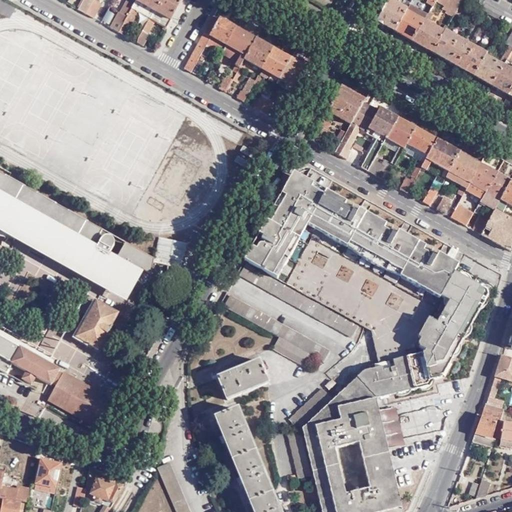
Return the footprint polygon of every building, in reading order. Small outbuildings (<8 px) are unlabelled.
[(89,6),(92,0),(83,0),(78,10),(85,13),(89,6)] [(85,13),(93,18),(102,3),(96,0),(92,0),(89,6),(85,13)] [(135,2),(131,0),(126,0),(120,13),(127,17),(132,7),(135,2)] [(138,10),(150,17),(153,10),(156,11),(161,0),(135,0),(135,2),(132,7),(138,10)] [(136,42),(141,45),(155,21),(166,27),(181,0),(161,0),(156,11),(153,10),(150,17),(136,42)] [(406,8),(391,0),(387,0),(376,20),(394,30),(406,10),(406,8)] [(453,14),(457,8),(441,0),(435,0),(444,5),(442,8),(453,14)] [(461,0),(441,0),(457,8),(461,0)] [(427,14),(409,3),(406,8),(406,10),(424,20),(427,14)] [(0,12),(8,15),(12,8),(4,4),(0,12)] [(96,17),(108,25),(115,15),(104,7),(96,17)] [(118,32),(124,35),(138,10),(132,7),(127,17),(123,24),(118,32)] [(424,20),(406,10),(394,30),(412,41),(424,20)] [(111,28),(118,32),(123,24),(127,17),(120,13),(115,20),(111,28)] [(204,32),(183,68),(190,71),(197,58),(204,46),(220,54),(236,27),(219,17),(209,34),(204,32)] [(424,20),(412,41),(432,52),(444,31),(424,20)] [(255,37),(236,27),(220,54),(240,64),(243,58),(255,37)] [(486,52),(445,29),(444,31),(432,52),(474,75),(486,53),(486,52)] [(511,49),(511,30),(505,43),(508,45),(499,61),(486,53),(474,75),(492,85),(504,64),(508,58),(511,49)] [(273,48),(255,37),(243,58),(261,68),(273,48)] [(273,48),(261,68),(269,72),(266,78),(271,81),(269,85),(266,84),(261,92),(268,96),(278,78),(290,57),(273,48)] [(306,66),(290,57),(278,78),(287,83),(294,87),(306,66)] [(511,68),(504,64),(492,85),(509,94),(511,88),(511,68)] [(239,65),(233,76),(226,89),(229,91),(235,82),(235,81),(243,67),(239,65)] [(226,89),(233,76),(227,72),(218,87),(225,91),(226,89)] [(242,101),(251,86),(254,80),(249,77),(241,90),(240,90),(236,97),(242,101)] [(261,79),(256,77),(254,80),(251,86),(255,88),(261,79)] [(291,92),(294,87),(287,83),(284,88),(291,92)] [(364,99),(341,86),(327,111),(350,123),(351,124),(356,114),(360,106),(364,99)] [(266,99),(259,95),(252,107),(259,110),(266,99)] [(259,110),(266,114),(272,102),(266,99),(259,110)] [(386,138),(397,117),(374,104),(360,128),(366,131),(366,133),(376,139),(360,167),(367,171),(374,159),(383,143),(386,138)] [(360,106),(356,114),(362,118),(367,110),(360,106)] [(334,152),(345,158),(349,151),(347,150),(358,130),(356,128),(362,118),(356,114),(351,124),(350,123),(344,133),(336,147),(334,152)] [(415,127),(397,117),(386,138),(399,145),(396,151),(389,163),(383,159),(381,163),(374,159),(367,171),(385,181),(402,150),(405,145),(415,127)] [(326,123),(321,120),(311,139),(318,143),(325,130),(323,129),(326,123)] [(436,139),(415,127),(405,145),(426,157),(436,139)] [(336,147),(344,133),(340,131),(331,145),(336,147)] [(383,143),(396,151),(399,145),(386,138),(383,143)] [(458,151),(436,139),(426,157),(424,162),(420,167),(426,170),(430,162),(447,172),(458,151)] [(424,162),(426,157),(405,145),(402,150),(419,160),(424,162)] [(244,147),(235,162),(247,169),(255,153),(244,147)] [(479,163),(458,151),(447,172),(444,177),(461,186),(465,189),(468,182),(479,163)] [(420,167),(424,162),(419,160),(409,179),(412,181),(420,167)] [(495,172),(479,163),(468,182),(483,191),(484,191),(495,172)] [(251,247),(244,260),(277,277),(306,224),(353,250),(393,272),(439,297),(457,264),(438,252),(435,257),(423,250),(425,245),(398,230),(395,234),(383,228),(386,223),(358,208),(356,213),(343,205),(346,201),(326,190),(323,194),(312,188),(314,184),(293,172),(281,194),(285,196),(271,222),(267,220),(259,234),(263,236),(256,249),(251,247)] [(480,214),(471,229),(479,234),(510,180),(495,172),(484,191),(489,194),(483,205),(488,207),(483,216),(480,214)] [(0,232),(54,244),(52,255),(94,279),(96,275),(102,278),(104,280),(107,279),(108,280),(109,279),(111,279),(112,279),(113,278),(114,277),(116,277),(117,276),(119,274),(120,272),(147,288),(153,261),(153,259),(124,243),(116,258),(109,254),(114,246),(114,244),(114,243),(114,242),(114,241),(113,240),(112,239),(111,238),(110,237),(109,236),(108,237),(107,236),(106,237),(104,237),(103,237),(102,238),(101,239),(96,248),(93,247),(102,230),(0,173),(0,232)] [(407,178),(405,177),(399,188),(401,189),(406,193),(412,181),(409,179),(407,178)] [(511,181),(510,180),(479,234),(509,250),(511,240),(511,181)] [(468,182),(465,189),(464,190),(479,199),(483,191),(468,182)] [(326,190),(314,184),(312,188),(323,194),(326,190)] [(421,202),(428,205),(436,192),(428,188),(421,202)] [(479,199),(477,202),(483,205),(489,194),(484,191),(483,191),(479,199)] [(281,194),(267,220),(271,222),(285,196),(281,194)] [(434,209),(442,213),(449,200),(442,196),(434,209)] [(358,208),(346,201),(343,205),(356,213),(358,208)] [(471,212),(457,204),(449,217),(464,225),(466,221),(471,212)] [(398,230),(386,223),(383,228),(395,234),(398,230)] [(414,341),(439,297),(393,272),(388,271),(374,264),(357,253),(353,250),(306,224),(277,277),(311,296),(312,296),(363,324),(371,328),(379,361),(406,355),(406,351),(416,349),(414,341)] [(263,236),(259,234),(251,247),(256,249),(263,236)] [(158,238),(156,245),(184,260),(188,244),(158,238)] [(182,268),(184,260),(156,245),(153,259),(153,261),(182,268)] [(438,252),(425,245),(423,250),(435,257),(438,252)] [(246,262),(240,273),(352,336),(359,324),(246,262)] [(370,363),(370,367),(363,369),(355,376),(334,396),(302,427),(321,511),(391,511),(396,511),(374,412),(378,411),(376,398),(376,397),(380,391),(396,387),(397,393),(429,385),(428,380),(441,377),(492,284),(457,264),(455,268),(439,297),(414,341),(416,349),(406,351),(406,355),(379,361),(370,363)] [(249,304),(228,293),(222,305),(238,313),(278,335),(271,347),(305,366),(313,355),(323,360),(330,349),(249,304)] [(117,313),(95,300),(75,337),(97,350),(117,313)] [(0,336),(51,365),(53,360),(0,330),(0,336)] [(59,369),(51,365),(0,336),(0,369),(6,373),(11,364),(26,372),(22,380),(30,384),(35,377),(50,385),(51,384),(58,371),(59,369)] [(511,358),(501,355),(494,375),(500,377),(511,380),(511,358)] [(226,372),(217,375),(226,398),(267,381),(258,358),(234,368),(233,367),(226,370),(226,372)] [(62,373),(55,386),(47,400),(93,425),(109,396),(63,371),(62,373)] [(62,373),(58,371),(51,384),(55,386),(62,373)] [(500,377),(494,375),(491,383),(498,385),(500,377)] [(328,380),(325,383),(328,387),(336,381),(333,377),(328,381),(328,380)] [(498,385),(491,383),(485,403),(499,407),(501,399),(494,397),(498,385)] [(322,386),(288,418),(297,428),(331,396),(322,386)] [(376,397),(376,398),(397,393),(396,387),(380,391),(376,397)] [(494,436),(499,421),(503,409),(499,407),(485,403),(475,432),(494,438),(494,436)] [(278,511),(236,407),(214,416),(253,511),(278,511)] [(395,407),(378,411),(387,449),(404,445),(395,407)] [(387,449),(378,411),(374,412),(396,511),(391,511),(401,511),(400,509),(387,449)] [(511,423),(499,421),(494,436),(500,438),(500,439),(511,441),(511,423)] [(300,429),(286,433),(297,477),(310,474),(300,429)] [(491,446),(494,438),(475,432),(472,440),(491,446)] [(511,441),(500,439),(498,446),(511,448),(511,441)] [(41,459),(36,484),(55,487),(60,463),(41,459)] [(190,511),(169,461),(156,466),(175,511),(190,511)] [(27,502),(29,489),(18,487),(18,488),(2,485),(5,471),(0,470),(0,496),(1,497),(27,502)] [(106,511),(124,484),(115,481),(114,483),(97,476),(90,493),(94,494),(93,497),(97,499),(96,501),(100,502),(102,497),(107,499),(98,511),(106,511)] [(475,498),(485,495),(490,483),(486,482),(487,479),(481,477),(479,484),(476,495),(475,498)] [(476,495),(479,484),(473,482),(469,493),(476,495)] [(76,496),(84,497),(86,489),(78,488),(76,496)] [(2,499),(0,511),(18,511),(19,508),(22,509),(23,503),(2,499)]
